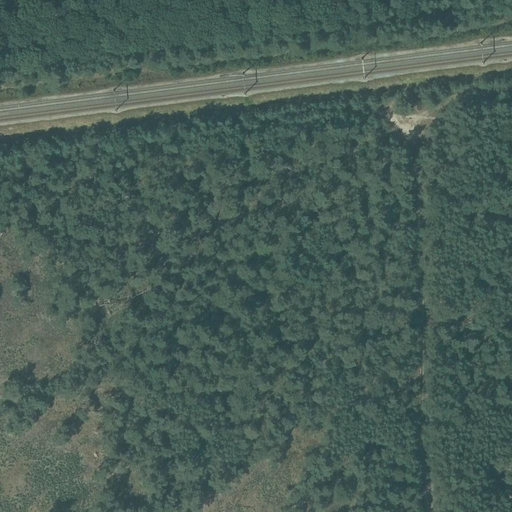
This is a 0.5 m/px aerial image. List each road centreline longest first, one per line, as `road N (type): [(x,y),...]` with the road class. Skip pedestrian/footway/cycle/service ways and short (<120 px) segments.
road 1 (track): [(424,511),(415,114),(0,159)]
road 2 (track): [(511,76),(0,142)]
